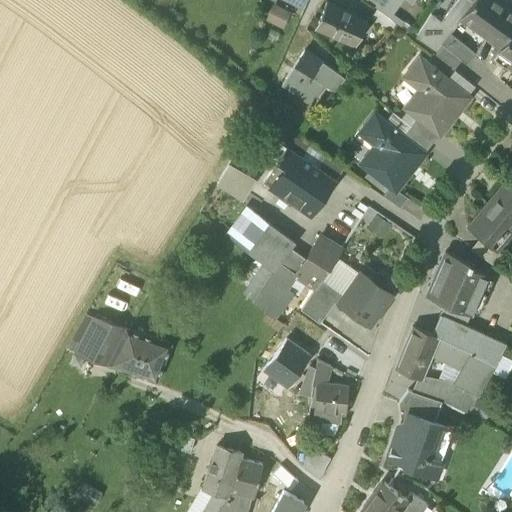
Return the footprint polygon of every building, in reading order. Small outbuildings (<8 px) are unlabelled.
[(367,0),(379,9),(385,0),(367,0)] [(385,0),(379,9),(389,16),(400,0),(385,0)] [(460,19),(474,0),(473,0),(458,0),(442,22),(453,29),(460,19)] [(460,19),(499,48),(511,31),(511,13),(493,0),(473,0),(474,0),(460,19)] [(316,27),(356,44),(367,19),(326,2),(316,27)] [(291,12),(273,3),(265,20),(282,28),(291,12)] [(388,32),(396,24),(377,9),(370,18),(388,32)] [(442,22),(430,14),(416,35),(437,49),(441,44),(450,33),(453,29),(442,22)] [(511,31),(499,48),(494,56),(511,68),(511,31)] [(450,33),(441,44),(462,60),(467,64),(476,54),(450,33)] [(434,54),(451,67),(454,70),(462,60),(441,44),(437,49),(434,54)] [(305,51),(295,66),(322,83),(326,85),(333,90),(346,77),(305,51)] [(418,117),(441,135),(470,97),(468,95),(447,79),(420,58),(405,76),(424,91),(409,110),(418,117)] [(283,85),(310,102),(322,83),(295,66),(283,85)] [(475,86),(454,70),(447,79),(468,95),(475,86)] [(322,83),(310,102),(314,104),(326,85),(322,83)] [(405,136),(411,127),(392,112),(385,121),(405,136)] [(391,186),(397,191),(398,190),(427,153),(405,136),(385,121),(376,114),(361,133),(380,148),(366,166),(369,169),(391,186)] [(418,117),(411,127),(433,145),(441,135),(418,117)] [(427,153),(433,145),(411,127),(405,136),(427,153)] [(333,179),(335,181),(343,169),(287,131),(279,142),(287,148),(288,147),(334,178),(333,179)] [(238,147),(232,157),(240,162),(246,152),(238,147)] [(274,189),(310,213),(333,179),(334,178),(288,147),(287,148),(278,162),(264,182),(274,189)] [(232,157),(228,164),(236,169),(240,162),(232,157)] [(254,180),(236,169),(228,164),(217,183),(240,198),(254,180)] [(385,193),(391,186),(369,169),(364,177),(385,193)] [(479,238),(495,251),(496,250),(490,245),(497,237),(499,239),(503,234),(501,232),(504,228),(511,233),(511,231),(511,186),(506,182),(487,204),(488,206),(470,228),(468,226),(467,228),(479,238)] [(408,198),(398,190),(397,191),(391,186),(385,193),(383,196),(400,208),(408,198)] [(488,206),(487,204),(468,226),(470,228),(488,206)] [(226,235),(237,244),(257,215),(245,207),(226,235)] [(382,238),(391,224),(376,214),(367,228),(382,238)] [(237,244),(247,252),(267,222),(257,215),(237,244)] [(295,240),(267,222),(247,252),(262,264),(272,272),(277,265),(296,274),(306,258),(290,248),(295,240)] [(490,245),(496,250),(511,233),(504,228),(501,232),(503,234),(499,239),(497,237),(490,245)] [(316,288),(321,280),(335,258),(341,249),(320,236),(306,258),(296,274),(297,275),(309,283),(315,287),(316,288)] [(470,249),(493,265),(501,255),(496,250),(495,251),(479,238),(470,249)] [(470,315),(488,275),(469,267),(470,263),(467,262),(468,261),(445,252),(426,295),(445,304),(470,315)] [(360,276),(335,258),(321,280),(340,294),(339,296),(343,299),(360,276)] [(272,272),(262,264),(242,294),(253,301),(272,272)] [(297,275),(296,274),(277,265),(272,272),(253,301),(252,302),(275,318),(294,294),(288,289),(297,275)] [(362,274),(360,276),(343,299),(339,305),(368,326),(391,294),(362,274)] [(288,289),(294,294),(298,296),(309,283),(297,275),(288,289)] [(300,310),(320,324),(339,296),(340,294),(321,280),(316,288),(315,287),(300,310)] [(445,304),(440,315),(465,326),(470,315),(445,304)] [(437,338),(465,349),(474,329),(465,326),(440,315),(431,335),(437,338)] [(76,354),(108,365),(127,329),(94,317),(76,354)] [(422,375),(430,356),(437,338),(431,335),(413,328),(396,369),(418,378),(421,379),(422,375)] [(108,365),(156,382),(171,344),(127,329),(108,365)] [(465,349),(471,351),(496,364),(501,355),(506,344),(474,329),(465,349)] [(264,369),(287,386),(309,355),(286,338),(264,369)] [(465,349),(437,338),(430,356),(446,363),(448,364),(447,366),(459,374),(471,351),(465,349)] [(459,374),(454,383),(479,396),(491,373),(496,364),(471,351),(459,374)] [(511,367),(511,360),(501,355),(496,364),(491,373),(505,380),(511,367)] [(313,385),(318,386),(318,385),(325,385),(331,366),(317,359),(315,369),(314,374),(312,385),(313,385)] [(418,378),(413,392),(441,402),(444,403),(444,402),(450,391),(454,383),(459,374),(447,366),(448,364),(446,363),(439,379),(422,375),(421,379),(418,378)] [(312,385),(314,374),(308,371),(299,394),(312,397),(313,385),(312,385)] [(454,383),(450,391),(475,404),(478,398),(479,396),(454,383)] [(347,388),(325,385),(318,385),(318,386),(315,410),(323,411),(322,420),(340,422),(341,414),(344,414),(347,388)] [(434,422),(441,402),(413,392),(408,391),(399,403),(398,403),(400,418),(401,422),(404,423),(404,422),(425,429),(427,421),(433,422),(434,422)] [(470,413),(475,404),(450,391),(444,402),(469,415),(470,413)] [(494,406),(478,398),(475,404),(470,413),(486,421),(494,406)] [(143,429),(154,434),(159,424),(149,418),(143,429)] [(400,418),(394,436),(397,435),(399,436),(404,423),(401,422),(400,418)] [(405,468),(419,473),(421,472),(422,470),(426,458),(441,464),(453,429),(434,422),(433,422),(427,421),(425,429),(404,422),(404,423),(399,436),(397,435),(394,436),(387,458),(405,465),(404,466),(405,468)] [(157,442),(190,453),(194,439),(162,428),(157,442)] [(304,467),(320,479),(331,458),(306,445),(304,467)] [(201,489),(214,493),(228,497),(229,497),(230,491),(240,458),(241,453),(216,446),(201,489)] [(262,465),(240,458),(230,491),(248,496),(253,497),(262,465)] [(437,476),(441,464),(426,458),(422,470),(437,476)] [(290,491),(298,482),(281,466),(273,475),(290,491)] [(139,483),(147,486),(150,477),(143,474),(139,483)] [(102,493),(82,482),(74,497),(94,508),(102,493)] [(399,511),(408,500),(407,499),(399,494),(401,492),(398,490),(397,492),(383,482),(360,511),(399,511)] [(186,511),(202,511),(206,508),(214,493),(201,489),(186,511)] [(228,497),(219,511),(243,511),(248,496),(230,491),(229,497),(228,497)] [(283,492),(272,511),(298,511),(304,502),(283,492)] [(212,511),(219,511),(228,497),(214,493),(206,508),(212,511)] [(411,493),(407,499),(408,500),(399,511),(422,511),(428,505),(411,493)]
